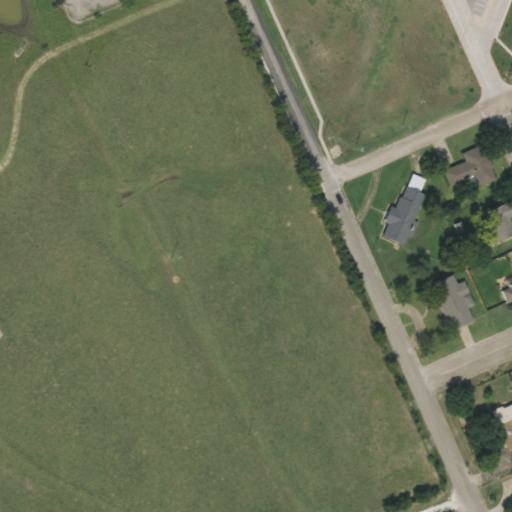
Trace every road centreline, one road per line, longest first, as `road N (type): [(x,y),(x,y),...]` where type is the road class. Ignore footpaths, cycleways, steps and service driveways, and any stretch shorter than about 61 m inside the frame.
road 1 (tertiary): [(472,511),(245,0)]
road 2 (residential): [(511,98),(325,178)]
